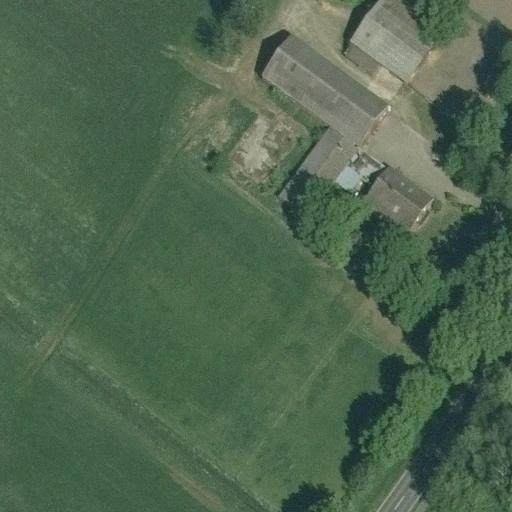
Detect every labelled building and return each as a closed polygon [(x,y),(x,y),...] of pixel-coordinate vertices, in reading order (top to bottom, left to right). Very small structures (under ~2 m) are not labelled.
[(405,0),(384,0),(352,46),(404,83),(444,28),(405,0)] [(386,108),(292,41),(265,80),(333,128),(359,147),(386,108)] [(359,147),(333,128),(284,197),(310,215),(344,167),(359,147)] [(359,147),(344,167),(374,189),(389,168),(359,147)] [(367,198),(413,231),(435,201),(389,168),(374,189),(367,198)]
